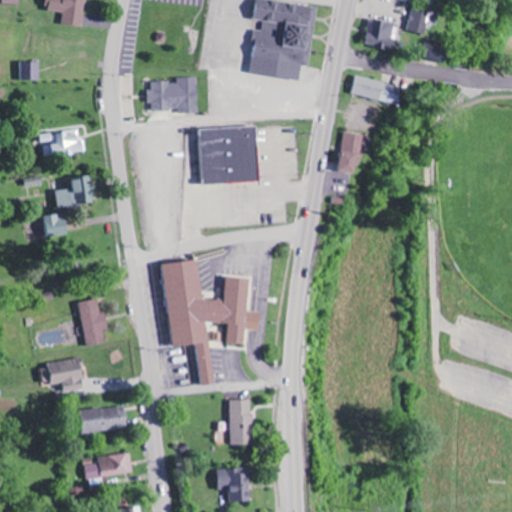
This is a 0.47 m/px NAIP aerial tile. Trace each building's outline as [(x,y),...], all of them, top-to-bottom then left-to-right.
[(86,28),(89,0),(50,0),(49,12),(67,14),(66,26),(86,28)] [(321,9),(262,0),(260,0),(258,21),(266,22),(265,32),(259,31),(252,74),(304,82),(306,66),(312,68),(321,9)] [(428,36),(430,25),(439,27),(442,14),(414,8),(408,32),(428,36)] [(376,35),(370,34),(368,47),(400,51),(403,25),(378,22),(376,35)] [(22,63),(22,82),(43,82),(44,63),(22,63)] [(406,88),(359,78),(355,96),(402,106),(406,88)] [(200,79),(179,80),(179,83),(152,84),(153,112),(181,112),(181,115),(201,115),(200,79)] [(201,130),(256,127),(261,182),(203,185),(201,130)] [(61,137),(63,146),(47,148),(49,160),(88,154),(85,134),(61,137)] [(366,136),(347,134),(342,173),(361,175),(366,136)] [(60,192),(61,209),(99,207),(98,189),(95,189),(95,179),(76,180),(77,191),(60,192)] [(50,238),(73,237),(72,217),(49,218),(50,238)] [(160,265),(199,258),(204,299),(225,301),(228,277),(253,278),(246,346),(228,347),(226,328),(206,324),(216,384),(187,388),(181,347),(170,348),(160,265)] [(82,304),(89,348),(109,345),(107,332),(112,331),(109,314),(104,314),(101,301),(82,304)] [(88,390),(84,360),(44,366),(47,387),(63,385),(65,393),(88,390)] [(231,402),(233,447),(255,446),(254,402),(231,402)] [(128,408),(84,410),(85,432),(129,430),(128,408)] [(100,458),(101,465),(88,466),(90,480),(135,474),(133,454),(100,458)] [(221,491),(231,490),(232,502),(253,502),(253,469),(220,469),(221,491)]
